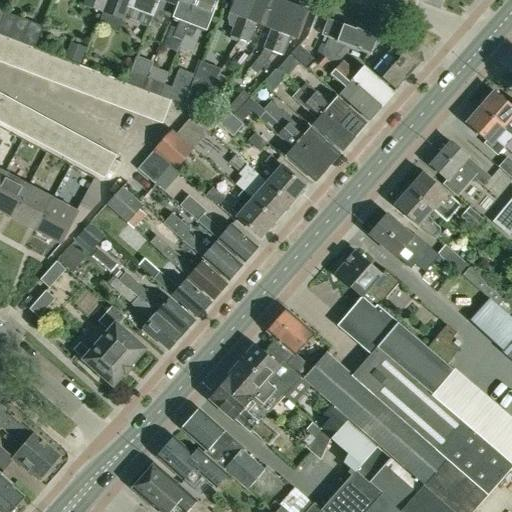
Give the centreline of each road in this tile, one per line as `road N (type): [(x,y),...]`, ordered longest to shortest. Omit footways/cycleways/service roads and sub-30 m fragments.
road 1 (secondary): [(122,449),(481,41)]
road 2 (residential): [(122,449),(0,343)]
